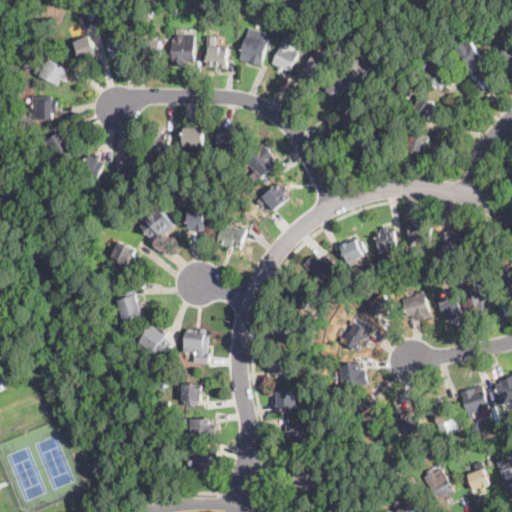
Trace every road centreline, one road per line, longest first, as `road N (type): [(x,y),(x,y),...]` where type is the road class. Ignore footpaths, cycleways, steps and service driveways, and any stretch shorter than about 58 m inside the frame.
road 1 (residential): [(244,511),(251,463),(243,322),(250,297),(298,226),(366,189),(405,187),(474,194),(511,218)]
road 2 (residential): [(332,202),(288,128),(263,108),(177,96),(116,103)]
